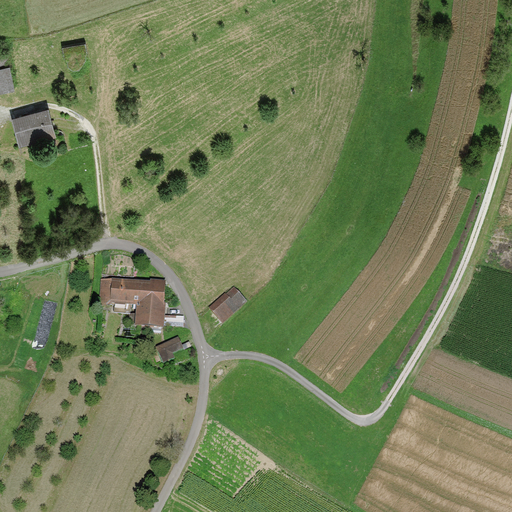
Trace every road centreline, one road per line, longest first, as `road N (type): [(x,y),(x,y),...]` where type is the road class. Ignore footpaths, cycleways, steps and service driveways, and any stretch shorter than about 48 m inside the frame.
road 1 (track): [(204,356),(269,359),(350,419),(370,421),(460,269),(511,103)]
road 2 (residential): [(0,274),(104,243),(129,245),(169,273),(197,329),(205,376),(194,431),(154,511)]
